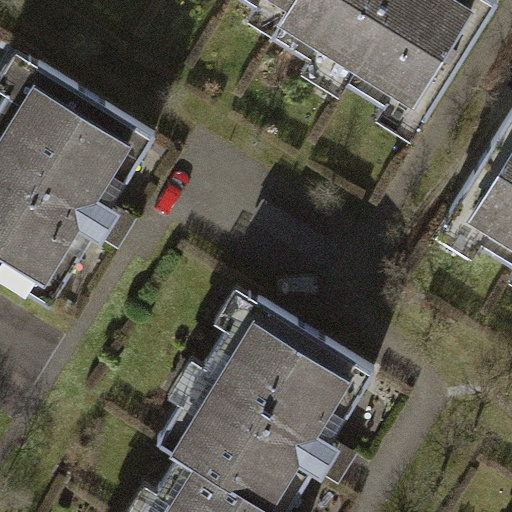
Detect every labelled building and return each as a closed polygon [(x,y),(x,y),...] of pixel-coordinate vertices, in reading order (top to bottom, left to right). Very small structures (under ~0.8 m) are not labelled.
[(281,0),(299,11),(306,0),(281,0)] [(285,32),(414,118),(481,18),(454,0),(306,0),(299,11),(285,32)] [(0,259),(56,293),(89,241),(101,249),(136,192),(121,183),(151,136),(33,64),(12,99),(0,91),(0,259)] [(511,109),(449,204),(511,246),(511,109)] [(371,379),(259,312),(169,461),(185,471),(254,511),(291,511),(318,467),(330,475),(345,449),(333,442),(371,379)] [(254,511),(185,471),(160,511),(254,511)]
